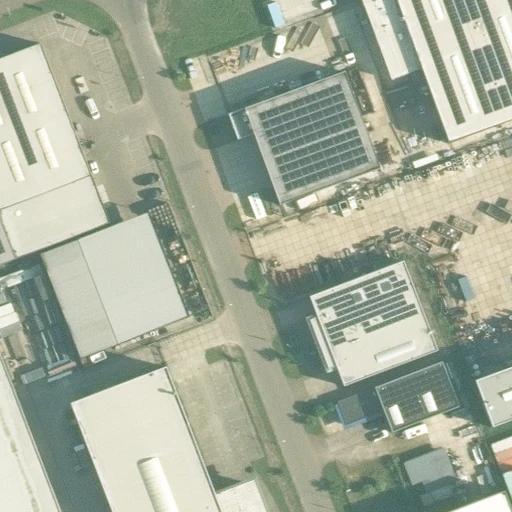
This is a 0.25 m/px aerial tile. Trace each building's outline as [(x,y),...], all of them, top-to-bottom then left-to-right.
[(511,0),(360,0),(390,81),(420,70),(447,145),(511,121),(511,0)] [(0,59),(0,265),(15,260),(109,224),(40,44),(0,59)] [(283,200),(380,170),(344,71),(226,113),(238,146),(260,139),(283,200)] [(342,386),(435,350),(401,260),(308,296),(316,317),(308,320),(327,368),(334,365),(342,386)] [(335,401),(344,425),(381,411),(390,432),(457,406),(440,361),(335,401)] [(511,366),(473,381),(490,428),(511,419),(511,366)] [(166,367),(69,404),(110,511),(260,511),(250,485),(215,499),(166,367)] [(37,511),(0,413),(0,511),(37,511)] [(510,511),(503,492),(449,511),(510,511)]
